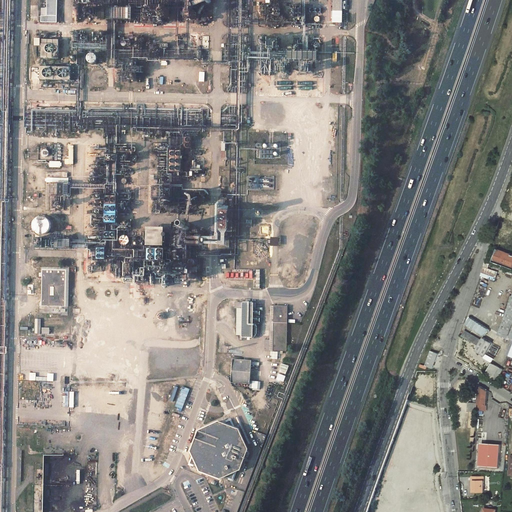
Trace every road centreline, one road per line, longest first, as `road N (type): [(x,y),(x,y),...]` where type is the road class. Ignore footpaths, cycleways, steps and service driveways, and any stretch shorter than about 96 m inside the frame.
road 1 (unclassified): [(361,0),(348,204),(327,221),(300,293),(215,296),(209,373),(166,476)]
road 2 (motorway): [(476,0),(297,511)]
road 3 (motorway): [(316,511),(495,0)]
road 4 (unclassified): [(20,0),(11,511)]
road 5 (secondary): [(497,187),(415,349),(359,511)]
road 6 (unclassified): [(442,360),(485,245),(497,187)]
road 7 (unknown): [(322,211),(328,31)]
road 8 (unclassified): [(455,511),(442,360)]
